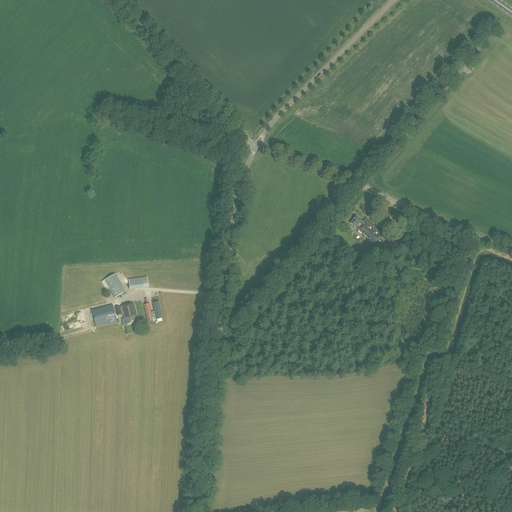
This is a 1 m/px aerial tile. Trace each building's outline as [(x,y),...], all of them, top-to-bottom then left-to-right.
[(375,245),(382,236),(381,236),(382,235),(375,229),(374,230),(371,228),(373,225),(366,219),(363,223),(356,217),(353,220),(350,224),(375,245)] [(105,280),(115,298),(125,292),(115,274),(105,280)] [(148,288),(147,277),(129,279),(130,290),(148,288)] [(159,302),(152,304),(156,320),(162,319),(159,302)] [(121,307),(124,319),(122,320),(123,325),(138,322),(134,304),(121,307)] [(144,305),(148,322),(152,321),(149,304),(144,305)] [(117,322),(113,305),(92,311),(96,327),(117,322)]
